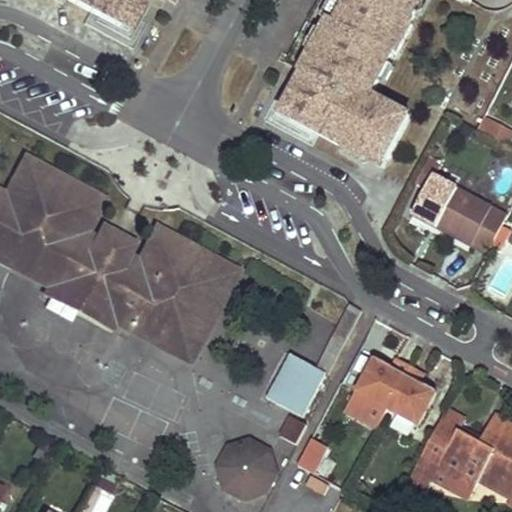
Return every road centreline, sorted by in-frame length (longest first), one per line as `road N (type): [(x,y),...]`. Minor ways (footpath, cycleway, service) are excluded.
road 1 (residential): [(172,128),(320,210),(379,302),(511,373)]
road 2 (residential): [(511,333),(382,261),(341,184),(184,104)]
road 3 (residential): [(184,104),(0,15)]
road 4 (residential): [(0,38),(172,128)]
